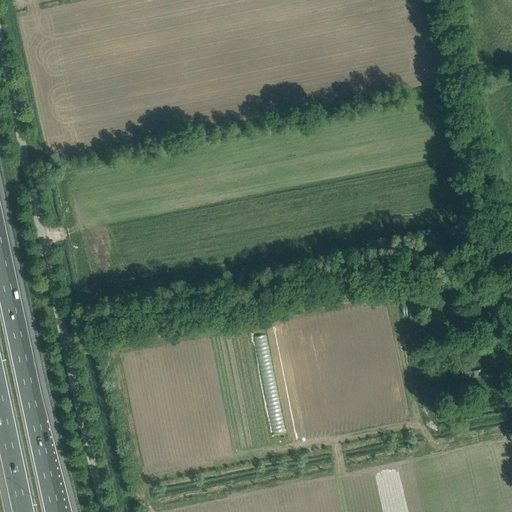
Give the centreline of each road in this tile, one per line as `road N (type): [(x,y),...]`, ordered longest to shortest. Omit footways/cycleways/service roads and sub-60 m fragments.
road 1 (unclassified): [(103,511),(0,39)]
road 2 (motorway): [(55,511),(0,249)]
